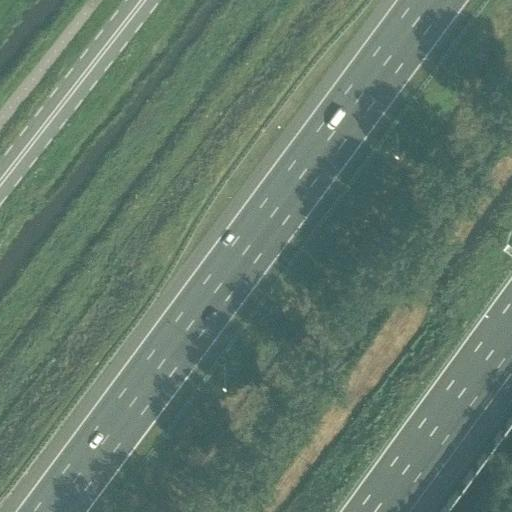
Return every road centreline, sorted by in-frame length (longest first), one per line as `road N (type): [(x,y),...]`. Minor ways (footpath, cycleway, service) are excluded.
road 1 (motorway): [(431,0),(50,511)]
road 2 (motorway): [(374,511),(511,323)]
road 3 (secondary): [(0,182),(142,0)]
